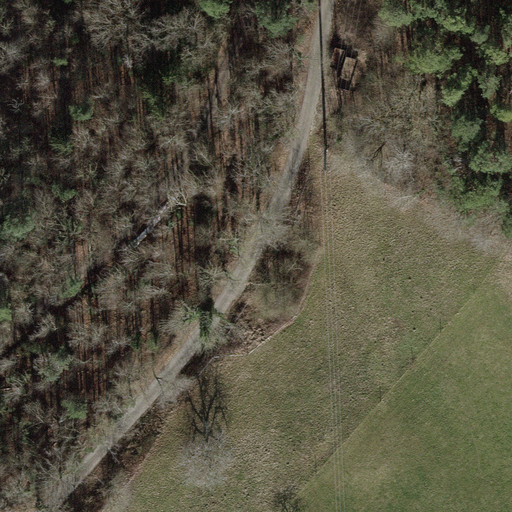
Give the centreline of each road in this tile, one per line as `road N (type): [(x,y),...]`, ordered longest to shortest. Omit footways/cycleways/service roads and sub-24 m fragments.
road 1 (track): [(330,0),(276,255),(50,511)]
road 2 (track): [(256,0),(181,162),(146,218),(0,340)]
road 3 (track): [(120,241),(0,278)]
